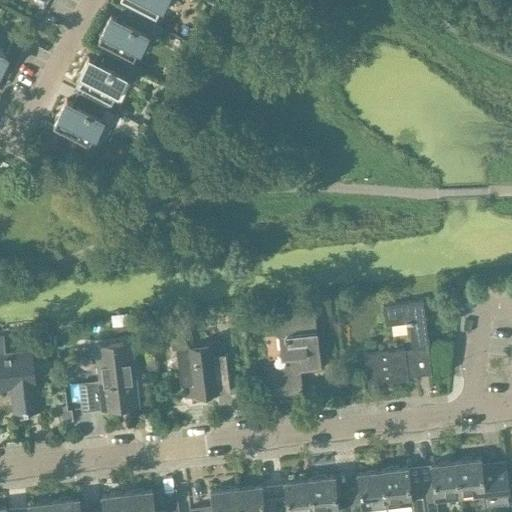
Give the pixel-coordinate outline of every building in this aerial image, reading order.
[(162,6),(164,0),(128,0),(156,15),(160,5),(162,6)] [(139,49),(147,34),(156,39),(162,27),(150,21),(126,8),(121,18),(111,13),(97,38),(133,57),(138,48),(139,49)] [(0,47),(0,64),(11,70),(27,38),(15,32),(6,51),(0,47)] [(75,81),(93,90),(91,93),(102,99),(104,96),(111,99),(116,90),(117,91),(125,77),(133,81),(139,69),(129,63),(104,50),(98,61),(89,55),(80,72),(75,81)] [(106,107),(106,106),(82,93),(76,103),(66,98),(53,123),(88,142),(93,133),(95,134),(102,121),(105,116),(102,114),(106,107)] [(105,116),(102,121),(138,140),(145,127),(106,107),(102,114),(105,116)] [(36,139),(50,147),(56,136),(41,128),(36,139)] [(411,347),(364,352),(368,382),(407,377),(407,375),(431,372),(422,299),(382,304),(385,324),(408,321),(411,347)] [(290,364),(268,367),(271,394),(302,390),(299,367),(321,364),(314,310),(275,314),(280,355),(288,354),(290,364)] [(13,412),(32,410),(42,409),(39,383),(36,383),(32,347),(5,350),(3,334),(0,334),(0,387),(11,387),(13,412)] [(98,379),(79,381),(83,410),(138,403),(131,339),(93,344),(98,379)] [(224,341),(176,346),(182,396),(230,390),(224,341)] [(71,409),(67,409),(64,381),(56,382),(61,421),(72,420),(71,409)] [(49,413),(59,412),(57,395),(47,397),(49,413)] [(506,470),(482,473),(481,456),(456,459),(460,493),(483,490),(484,505),(510,502),(506,470)] [(435,496),(460,493),(456,459),(430,462),(432,479),(421,480),(424,511),(428,511),(437,511),(435,496)] [(382,468),(386,503),(410,500),(411,511),(424,511),(421,480),(409,481),(407,465),(382,468)] [(348,489),(350,511),(363,511),(363,506),(386,503),(382,468),(357,471),(359,488),(348,489)] [(310,476),(313,511),(337,509),(337,511),(350,511),(348,489),(336,490),(334,474),(310,476)] [(274,498),(276,511),(308,511),(313,511),(310,476),(284,480),(286,496),(274,498)] [(237,485),(239,511),(276,511),(274,498),(263,499),(261,482),(237,485)] [(188,508),(188,511),(239,511),(237,485),(211,488),(213,505),(188,508)] [(126,490),(128,511),(178,511),(179,509),(155,511),(152,487),(126,490)] [(92,511),(91,511),(128,511),(126,490),(101,493),(103,510),(92,511)] [(53,499),(54,511),(91,511),(92,511),(86,511),(80,511),(79,496),(53,499)] [(54,511),(53,499),(28,502),(29,511),(54,511)]
